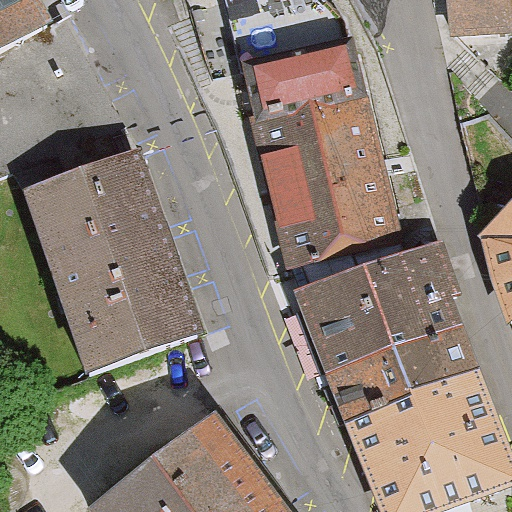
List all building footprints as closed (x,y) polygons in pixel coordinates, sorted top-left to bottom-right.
[(0,0),(0,64),(55,32),(35,0),(0,0)] [(343,24),(316,0),(225,0),(257,131),(366,106),(343,24)] [(511,0),(444,0),(447,37),(511,32),(511,0)] [(0,181),(128,136),(63,27),(55,32),(0,64),(0,181)] [(312,264),(319,292),(359,277),(405,260),(366,106),(257,131),(252,133),(287,267),(312,264)] [(202,341),(138,160),(23,200),(88,382),(202,341)] [(511,212),(489,234),(511,289),(511,212)] [(359,277),(396,360),(465,333),(436,248),(405,260),(359,277)] [(326,387),(396,360),(359,277),(319,292),(292,302),(326,387)] [(490,400),(465,333),(396,360),(326,387),(354,455),(418,429),(490,400)] [(418,429),(354,455),(388,511),(509,511),(507,492),(511,489),(511,458),(490,400),(418,429)] [(286,511),(218,423),(98,511),(286,511)]
